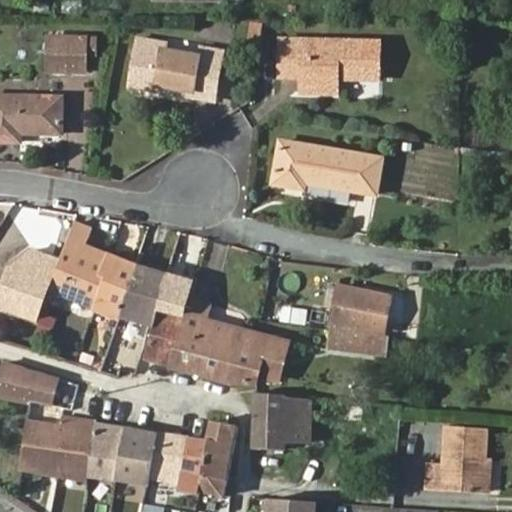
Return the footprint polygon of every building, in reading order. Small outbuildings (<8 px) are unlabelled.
[(85,37),(49,37),(49,69),(84,70),(85,37)] [(156,84),(155,90),(191,96),(192,92),(214,96),(222,51),(199,48),(198,54),(161,48),(162,41),(138,38),(132,79),(156,84)] [(302,90),(329,90),(330,75),(379,77),(380,42),(283,39),(282,73),(303,74),(302,90)] [(131,86),(155,90),(156,84),(132,79),(131,86)] [(0,141),(21,142),(21,134),(61,135),(61,98),(0,96),(0,141)] [(301,190),(303,184),(376,195),(383,159),(280,141),(272,184),(301,190)] [(76,223),(64,255),(51,290),(97,309),(109,277),(101,274),(109,255),(86,248),(92,228),(76,223)] [(0,299),(0,306),(36,320),(59,261),(31,250),(13,266),(0,299)] [(100,310),(120,316),(138,264),(109,255),(101,274),(109,277),(97,309),(100,310)] [(120,316),(127,319),(140,264),(138,264),(120,316)] [(140,264),(127,319),(149,326),(154,327),(160,307),(160,306),(170,274),(140,264)] [(160,307),(186,316),(187,311),(192,296),(197,282),(170,274),(160,306),(160,307)] [(394,296),(377,293),(340,286),(332,324),(370,329),(388,331),(391,313),(394,296)] [(186,316),(169,368),(226,383),(257,383),(259,378),(270,337),(209,320),(213,306),(194,301),(190,312),(187,311),(186,316)] [(154,327),(144,361),(169,368),(186,316),(160,307),(154,327)] [(306,326),(308,311),(284,308),(284,313),(299,315),(297,325),(306,326)] [(284,313),(282,323),(297,325),(299,315),(284,313)] [(371,334),(332,329),(328,347),(368,352),(371,334)] [(392,336),(371,334),(368,352),(390,355),(392,336)] [(270,337),(259,378),(281,383),(292,343),(270,337)] [(56,403),(60,377),(6,362),(1,395),(30,399),(47,402),(56,403)] [(287,399),(287,396),(257,394),(254,475),(297,479),(300,452),(286,451),(287,439),(305,441),(309,401),(287,399)] [(88,476),(96,424),(78,420),(76,428),(27,420),(22,466),(88,476)] [(211,420),(207,442),(200,475),(197,492),(224,495),(227,479),(239,425),(211,420)] [(148,481),(156,433),(96,424),(88,476),(148,485),(148,481)] [(429,489),(484,493),(488,430),(448,426),(445,465),(431,464),(429,489)] [(200,475),(207,442),(156,433),(148,481),(168,483),(176,491),(196,494),(200,475)] [(315,511),(316,503),(275,501),(268,501),(267,511),(315,511)]
